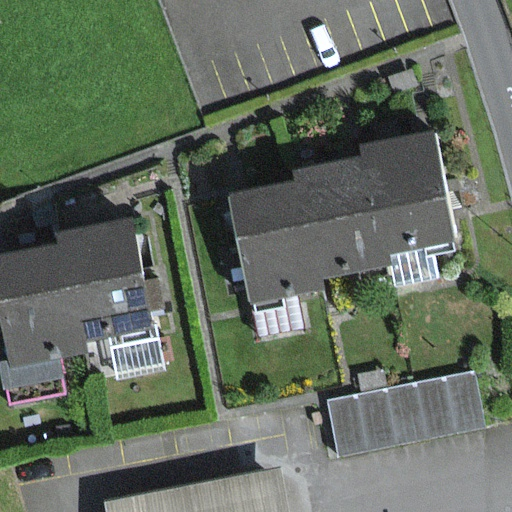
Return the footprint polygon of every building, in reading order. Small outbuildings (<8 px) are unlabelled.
[(424,165),(361,184),(389,277),(451,258),(424,165)] [(361,184),(299,202),(326,295),(389,277),(361,184)] [(299,202),(236,220),(264,313),(326,295),(299,202)] [(133,252),(67,267),(87,356),(154,341),(133,252)] [(67,267),(1,282),(21,371),(87,356),(67,267)] [(292,511),(284,465),(120,494),(123,511),(292,511)]
